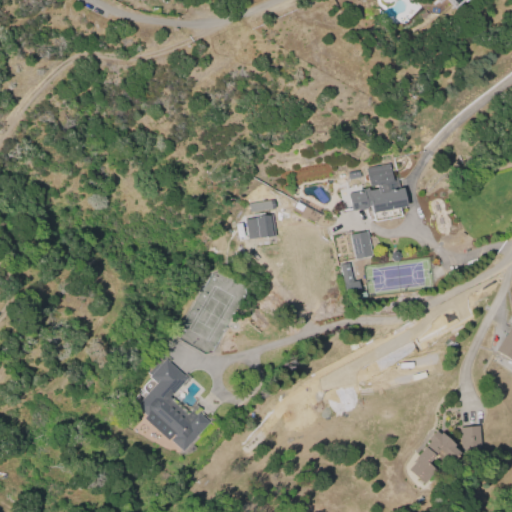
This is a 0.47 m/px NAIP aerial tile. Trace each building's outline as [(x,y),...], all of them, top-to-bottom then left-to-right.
[(463,0),(423,0),(418,4),(424,12),(439,0),(444,0),(451,9),(463,0)] [(406,205),(370,213),(369,208),(350,212),(346,193),(357,191),(357,190),(366,188),(367,191),(376,189),(375,185),(368,186),(365,169),(388,164),(390,178),(396,177),(398,187),(402,186),(406,205)] [(249,211),(270,210),(269,201),(248,203),(249,211)] [(246,239),(244,219),(245,218),(244,215),(251,214),(251,218),(266,216),(266,214),(270,214),(273,236),(262,238),(262,236),(246,239)] [(353,259),(348,234),(365,230),(370,255),(353,259)] [(338,264),(347,262),(351,282),(357,280),(359,293),(345,296),(338,264)] [(510,324),(511,325),(511,362),(494,350),(510,324)] [(195,436),(197,438),(192,443),(191,441),(181,452),(169,440),(173,435),(171,434),(167,439),(143,418),(145,416),(134,406),(154,383),(147,377),(149,375),(146,373),(155,364),(157,366),(163,359),(185,379),(167,398),(186,414),(189,410),(195,415),(197,413),(207,423),(195,436)] [(477,426),(479,451),(461,453),(458,428),(477,426)] [(423,484),(406,469),(415,459),(413,457),(428,441),(426,439),(434,431),(438,435),(440,434),(453,446),(451,447),(458,453),(451,461),(446,457),(441,463),(434,456),(427,463),(435,471),(423,484)]
